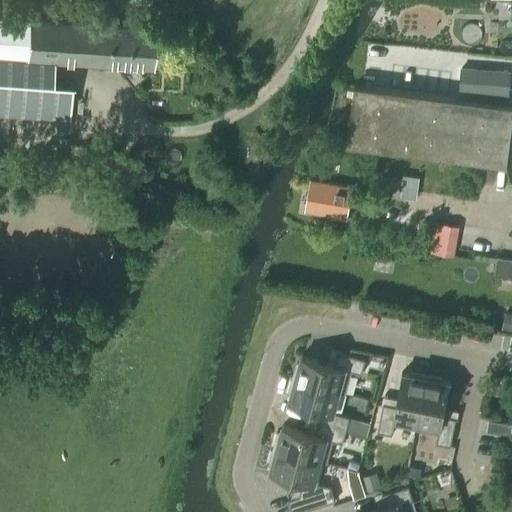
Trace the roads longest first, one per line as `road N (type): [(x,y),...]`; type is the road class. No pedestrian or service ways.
road 1 (residential): [(479,359),(321,327),(293,330),(274,352),(243,467),(258,511)]
road 2 (track): [(0,122),(181,130)]
road 3 (residential): [(479,359),(460,464),(468,492)]
